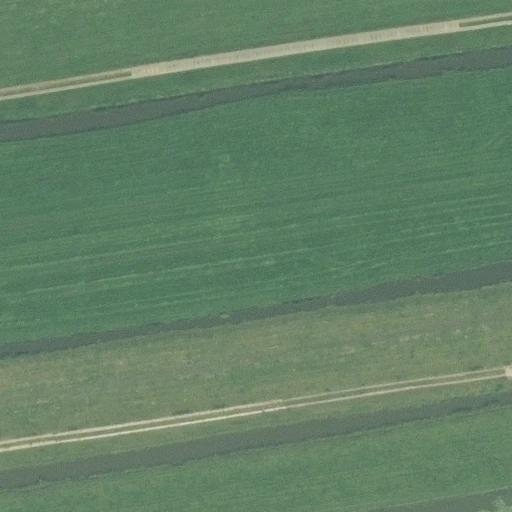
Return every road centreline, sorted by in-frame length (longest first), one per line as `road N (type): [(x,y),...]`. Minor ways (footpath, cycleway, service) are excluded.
road 1 (track): [(0,97),(511,18)]
road 2 (track): [(0,446),(511,369)]
